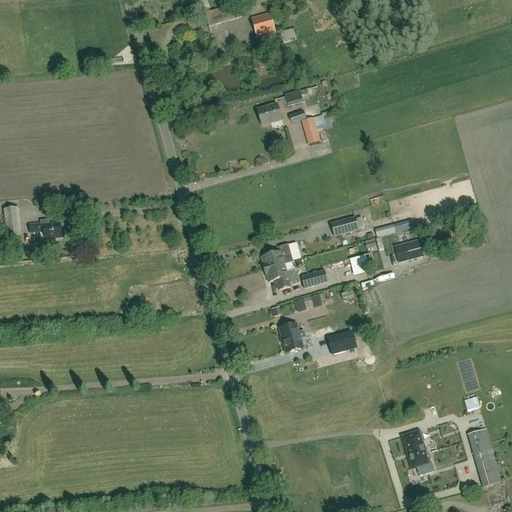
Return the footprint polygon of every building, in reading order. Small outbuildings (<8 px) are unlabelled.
[(180,0),(184,10),(199,5),(197,0),(180,0)] [(244,10),(243,3),(205,14),(209,28),(242,18),(240,11),(244,10)] [(257,38),(274,33),(269,14),(252,19),(257,38)] [(293,58),(319,55),(317,36),(297,38),(296,33),(285,34),(286,46),(298,45),(299,49),(292,50),(293,58)] [(324,63),(338,60),(337,54),(322,57),(324,63)] [(290,111),(305,107),(302,97),(288,101),(290,111)] [(262,126),(282,121),(277,105),(257,111),(262,126)] [(303,112),(299,113),(289,116),(294,129),(302,127),(309,147),(321,143),(313,119),(306,121),(303,112)] [(316,116),(318,127),(326,125),(324,115),(316,116)] [(4,210),(7,238),(21,237),(18,208),(4,210)] [(413,217),(406,219),(408,229),(415,227),(413,217)] [(355,218),(331,225),(334,237),(358,231),(358,230),(364,228),(361,219),(356,220),(355,218)] [(45,240),(61,238),(59,224),(46,226),(46,224),(29,226),(30,234),(44,233),(45,240)] [(376,229),(378,237),(398,232),(396,225),(376,229)] [(397,242),(396,237),(377,242),(378,247),(397,242)] [(290,244),(292,260),(301,259),(298,242),(290,244)] [(261,258),(263,264),(262,265),(264,271),(284,265),(293,263),(288,245),(279,248),(280,253),(261,258)] [(418,263),(427,260),(425,254),(416,257),(418,263)] [(365,256),(350,260),(354,277),(370,272),(365,256)] [(264,271),(266,277),(267,277),(269,283),(275,281),(278,292),(292,288),(292,287),(300,284),(298,276),(301,272),(297,270),(286,272),(284,265),(264,271)] [(324,272),(301,278),(304,290),(327,283),(324,272)] [(363,287),(374,284),(373,279),(361,283),(363,287)] [(377,287),(367,288),(371,311),(381,309),(377,287)] [(319,296),(310,298),(313,309),(322,307),(321,303),(319,296)] [(303,300),(294,302),(298,314),(307,311),(303,300)] [(296,325),(279,330),(285,354),(303,350),(300,340),(306,338),(304,331),(298,333),(296,325)] [(352,333),(327,339),(332,354),(332,355),(356,348),(356,347),(352,333)] [(468,413),(480,410),(476,398),(464,402),(468,413)] [(482,488),(501,482),(486,430),(467,436),(482,488)] [(419,432),(402,438),(412,470),(417,468),(420,476),(433,472),(428,454),(426,455),(422,442),(423,442),(421,434),(419,434),(419,432)] [(434,451),(437,465),(460,459),(457,446),(434,451)]
